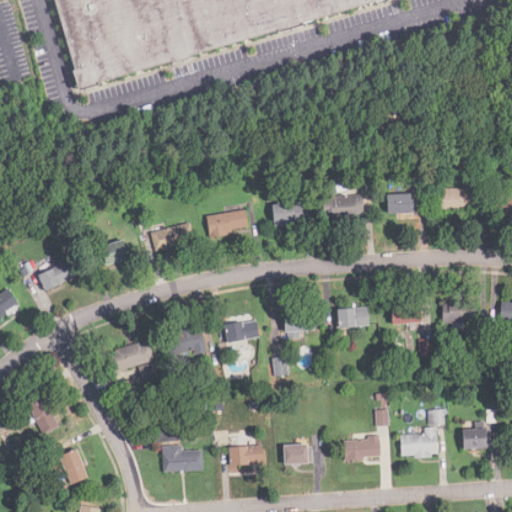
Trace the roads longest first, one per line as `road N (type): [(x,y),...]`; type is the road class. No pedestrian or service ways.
road 1 (residential): [(0,373),(81,318),(204,280),(301,266),(511,259)]
road 2 (residential): [(166,511),(511,487)]
road 3 (residential): [(57,330),(128,465),(136,511)]
